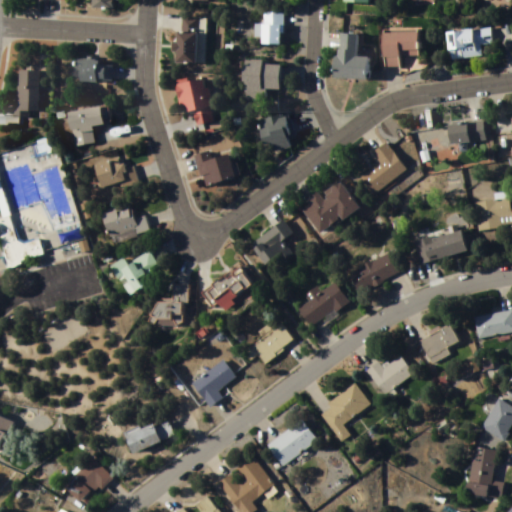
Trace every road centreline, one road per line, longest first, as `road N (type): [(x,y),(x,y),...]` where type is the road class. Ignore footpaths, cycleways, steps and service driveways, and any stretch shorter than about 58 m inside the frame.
road 1 (residential): [(147,36),(148,0),(492,85),(381,106),(260,206),(212,230),(188,224),(176,198),(147,36)]
road 2 (residential): [(133,511),(394,311),(459,286),(511,277)]
road 3 (residential): [(0,29),(147,36)]
road 4 (residential): [(317,0),(312,81),(332,142)]
